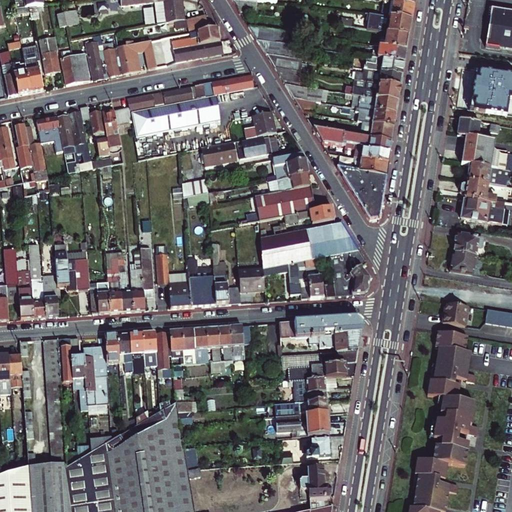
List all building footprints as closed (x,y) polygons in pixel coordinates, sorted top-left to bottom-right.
[(15,10),(29,8),(37,7),(45,6),(44,0),(25,0),(25,1),(14,3),(15,10)] [(169,25),(187,21),(186,13),(181,14),(178,0),(120,0),(122,9),(165,2),(169,25)] [(107,8),(115,7),(114,1),(93,3),(95,15),(108,14),(107,8)] [(240,13),(256,15),(257,2),(246,2),(232,1),(240,13)] [(393,4),(391,19),(411,22),(413,7),(405,6),(401,6),(393,4)] [(29,8),(32,20),(38,18),(36,12),(38,12),(37,7),(29,8)] [(511,48),(511,11),(492,9),(484,47),(497,49),(498,47),(511,48)] [(64,14),(66,27),(75,25),(72,13),(64,14)] [(365,30),(386,34),(408,37),(411,22),(391,19),(367,15),(365,30)] [(190,21),(193,35),(207,32),(205,18),(190,21)] [(339,26),(351,28),(352,20),(341,18),(339,26)] [(257,41),(269,43),(270,40),(287,43),(289,34),(248,27),(257,41)] [(207,32),(193,35),(194,40),(172,44),(176,64),(223,55),(221,45),(190,51),(189,48),(220,43),(218,30),(207,32)] [(384,48),(406,52),(408,37),(386,34),(384,48)] [(41,47),(46,77),(61,74),(55,41),(50,42),(50,45),(41,47)] [(152,43),(154,55),(164,53),(161,41),(152,43)] [(294,47),(269,43),(257,41),(266,55),(292,59),(294,47)] [(9,52),(12,66),(19,97),(31,94),(25,65),(21,43),(8,45),(9,52)] [(116,50),(122,76),(140,72),(136,55),(143,53),(147,71),(157,69),(154,55),(152,43),(116,50)] [(32,63),(25,65),(31,94),(42,92),(37,62),(40,62),(37,47),(28,48),(29,53),(31,52),(32,63)] [(374,47),(372,59),(404,64),(406,52),(384,48),(374,47)] [(104,52),(109,78),(122,76),(116,50),(104,52)] [(12,66),(9,52),(0,54),(9,99),(19,97),(12,66)] [(94,82),(109,78),(104,52),(89,56),(94,82)] [(274,69),(299,72),(300,60),(292,59),(266,55),(274,69)] [(85,56),(72,59),(77,85),(89,83),(85,56)] [(77,85),(72,59),(72,58),(62,60),(68,87),(77,85)] [(373,72),(402,77),(404,64),(372,59),(370,59),(370,62),(354,58),(353,65),(369,68),(368,71),(373,72)] [(297,87),(299,72),(274,69),(285,85),(297,87)] [(511,75),(474,70),(469,110),(506,115),(509,98),(511,98),(511,75)] [(378,85),(400,88),(402,77),(373,72),(372,77),(371,84),(378,85)] [(371,84),(372,77),(355,74),(353,81),(371,84)] [(213,84),(203,86),(205,96),(215,94),(214,94),(252,87),(251,78),(213,85),(213,84)] [(320,104),(322,92),(297,87),(285,85),(294,100),(312,103),(320,104)] [(398,104),(400,88),(378,85),(377,92),(352,88),(351,96),(360,98),(398,104)] [(197,98),(197,100),(206,99),(205,96),(203,86),(195,88),(195,89),(165,94),(167,104),(197,98)] [(129,107),(130,111),(164,105),(162,94),(128,101),(129,107)] [(132,121),(135,139),(220,123),(215,97),(206,99),(197,100),(164,107),(130,113),(132,121)] [(359,110),(396,116),(398,104),(360,98),(358,110),(359,110)] [(312,103),(294,100),(302,114),(310,115),(312,103)] [(116,125),(132,121),(130,113),(130,111),(129,107),(113,110),(116,125)] [(98,150),(108,148),(101,112),(89,115),(88,108),(80,110),(84,124),(92,123),(98,150)] [(116,125),(113,110),(101,112),(108,148),(109,151),(110,158),(122,155),(116,125)] [(394,129),(396,116),(359,110),(358,110),(355,110),(355,113),(359,114),(357,123),(363,124),(394,129)] [(89,155),(80,111),(69,114),(70,117),(77,154),(83,153),(85,165),(79,166),(80,174),(93,171),(89,155)] [(255,128),(250,129),(244,130),(247,141),(276,135),(271,114),(253,117),(255,128)] [(70,117),(57,120),(59,130),(64,156),(74,155),(75,164),(66,166),(68,176),(80,174),(79,166),(77,154),(70,117)] [(234,128),(249,125),(248,118),(233,121),(234,128)] [(49,132),(59,130),(57,120),(37,124),(41,146),(51,143),(49,132)] [(313,131),(391,143),(394,129),(363,124),(361,132),(335,128),(335,125),(306,120),(313,131)] [(464,137),(477,139),(480,123),(459,120),(456,135),(464,137)] [(22,174),(34,171),(25,129),(25,125),(15,127),(19,147),(17,148),(22,174)] [(30,128),(25,129),(34,171),(45,169),(40,145),(34,146),(30,128)] [(0,145),(3,161),(12,159),(7,129),(0,130),(0,145)] [(389,155),(391,143),(313,131),(321,144),(341,147),(341,145),(345,146),(344,148),(355,150),(389,155)] [(494,142),(477,139),(464,137),(460,165),(468,166),(489,169),(511,172),(511,157),(500,155),(493,151),(494,142)] [(244,157),(271,152),(269,140),(242,145),(244,157)] [(230,147),(203,153),(205,165),(233,159),(230,147)] [(354,160),(388,165),(389,155),(355,150),(354,160)] [(102,169),(112,167),(110,158),(109,151),(99,153),(102,169)] [(279,182),(290,180),(309,177),(306,163),(302,158),(276,163),(277,169),(274,170),(275,177),(271,178),(272,184),(279,182)] [(352,173),(386,178),(388,165),(354,160),(352,168),(352,173)] [(487,185),(489,169),(468,166),(466,182),(487,185)] [(379,219),(386,178),(352,173),(342,171),(338,171),(369,221),(379,219)] [(177,177),(157,178),(158,202),(179,201),(177,177)] [(293,192),(311,189),(309,177),(290,180),(293,192)] [(262,198),(293,192),(290,180),(279,182),(280,188),(261,192),(262,198)] [(184,200),(208,196),(206,182),(182,186),(184,200)] [(487,185),(466,182),(465,187),(462,186),(459,189),(459,191),(461,194),(464,194),(463,199),(484,202),(492,204),(493,199),(485,198),(487,185)] [(297,216),(317,212),(311,189),(293,192),(262,198),(256,200),(260,223),(284,218),(297,216)] [(9,190),(0,190),(0,191),(0,200),(10,200),(9,190)] [(492,204),(484,202),(463,199),(460,218),(481,221),(496,223),(498,209),(499,205),(492,204)] [(334,221),(332,210),(317,212),(297,216),(298,222),(310,220),(311,225),(334,221)] [(150,224),(142,224),(142,235),(150,235),(150,224)] [(343,224),(286,234),(274,236),(261,239),(263,269),(274,267),(307,261),(319,259),(333,256),(359,252),(343,224)] [(274,236),(286,234),(285,227),(273,229),(274,236)] [(455,254),(476,257),(477,247),(481,248),(483,239),(458,235),(455,254)] [(65,247),(53,247),(53,255),(65,255),(65,247)] [(30,261),(38,261),(38,249),(31,248),(30,261)] [(159,286),(169,285),(166,249),(157,250),(159,286)] [(81,317),(92,316),(90,296),(90,292),(89,276),(87,250),(76,251),(78,273),(75,273),(77,290),(79,290),(81,317)] [(7,301),(19,300),(18,289),(16,251),(4,251),(6,286),(7,301)] [(333,256),(335,285),(336,299),(364,297),(368,293),(370,281),(361,269),(367,265),(359,252),(333,256)] [(141,271),(143,299),(153,298),(150,253),(140,254),(141,271)] [(478,257),(476,257),(455,254),(453,262),(451,262),(450,271),(473,274),(475,262),(477,262),(478,257)] [(69,290),(77,290),(75,273),(67,273),(65,255),(53,255),(56,288),(69,287),(69,290)] [(307,261),(309,279),(320,278),(319,259),(307,261)] [(301,301),(311,301),(309,279),(307,261),(274,267),(275,273),(289,271),(291,297),(301,296),(301,301)] [(189,276),(188,265),(179,266),(180,277),(189,276)] [(265,293),(263,270),(238,272),(240,291),(240,295),(249,294),(248,293),(253,293),(255,294),(265,293)] [(143,299),(141,271),(135,271),(136,283),(131,283),(132,293),(133,313),(144,312),(143,299)] [(32,304),(34,320),(46,319),(45,300),(39,300),(37,276),(30,276),(32,299),(32,304)] [(216,307),(241,306),(240,295),(240,291),(228,291),(227,276),(214,277),(214,283),(216,307)] [(311,301),(326,300),(326,286),(322,286),(322,278),(320,278),(309,279),(311,301)] [(114,294),(109,295),(110,314),(122,314),(121,294),(120,281),(114,281),(114,294)] [(191,309),(216,307),(214,283),(190,285),(191,309)] [(191,309),(190,285),(190,284),(169,285),(171,310),(191,309)] [(326,286),(326,300),(336,299),(335,285),(326,286)] [(0,322),(9,322),(7,305),(7,301),(6,286),(0,286),(0,295),(0,301),(0,300),(0,322)] [(21,321),(34,320),(32,304),(27,304),(26,299),(25,288),(18,289),(19,300),(19,304),(21,321)] [(44,292),(45,300),(46,319),(58,318),(57,300),(51,300),(51,291),(44,292)] [(122,314),(133,313),(132,293),(126,294),(121,294),(122,314)] [(110,314),(109,295),(90,296),(92,316),(110,314)] [(462,327),(465,307),(445,304),(442,324),(462,327)] [(511,328),(511,314),(508,314),(501,313),(495,312),(488,311),(485,324),(492,325),(499,326),(505,327),(511,328)] [(293,324),(294,340),(361,335),(363,325),(358,319),(293,324)] [(293,324),(279,325),(280,341),(294,340),(293,324)] [(243,347),(244,361),(261,360),(259,326),(242,328),(243,347)] [(230,329),(231,348),(243,347),(242,328),(230,329)] [(230,329),(218,330),(219,349),(224,349),(225,363),(232,362),(231,348),(230,329)] [(196,351),(207,350),(206,330),(194,331),(196,351)] [(206,330),(207,350),(212,350),(213,364),(220,363),(219,349),(218,330),(206,330)] [(196,351),(194,331),(182,332),(183,352),(196,351)] [(184,362),(183,352),(182,332),(170,333),(171,352),(175,352),(176,357),(176,360),(180,360),(180,362),(184,362)] [(438,349),(437,358),(469,363),(471,353),(465,352),(468,337),(437,333),(435,348),(438,349)] [(156,367),(153,334),(141,335),(144,368),(156,367)] [(144,368),(141,335),(129,336),(131,362),(137,362),(138,370),(144,370),(144,368)] [(157,335),(159,372),(169,371),(167,335),(157,335)] [(336,348),(336,355),(358,354),(361,335),(294,340),(280,341),(280,347),(319,344),(320,349),(336,348)] [(131,362),(129,336),(117,337),(119,355),(124,354),(125,363),(131,362)] [(119,355),(117,337),(104,338),(105,348),(106,357),(119,356),(119,355)] [(60,341),(57,341),(58,350),(58,357),(59,363),(59,370),(59,373),(60,376),(60,382),(60,384),(72,384),(72,382),(71,361),(70,355),(70,348),(69,340),(66,341),(66,343),(60,343),(60,341)] [(70,348),(70,355),(79,355),(78,340),(69,340),(70,348)] [(59,370),(59,363),(58,357),(58,350),(57,341),(44,342),(44,351),(45,357),(45,364),(46,370),(46,377),(47,383),(47,389),(47,396),(48,402),(48,408),(49,415),(49,421),(50,428),(50,434),(50,441),(51,447),(51,453),(52,460),(52,467),(66,466),(66,459),(65,452),(65,446),(64,440),(64,433),(63,427),(63,421),(62,414),(62,407),(61,401),(61,395),(61,388),(60,384),(60,382),(60,376),(59,373),(59,370)] [(19,344),(21,357),(28,357),(27,343),(19,344)] [(87,406),(109,405),(106,357),(105,348),(82,350),(83,360),(85,381),(86,392),(87,405),(87,406)] [(305,383),(325,381),(336,380),(354,379),(356,367),(358,354),(336,355),(281,359),(282,376),(288,375),(288,384),(305,383)] [(8,356),(0,356),(0,396),(11,396),(11,389),(8,359),(8,356)] [(21,358),(8,359),(11,389),(23,388),(23,384),(22,373),(21,358)] [(469,363),(437,358),(435,366),(433,381),(430,381),(427,396),(438,398),(443,399),(441,406),(440,415),(446,416),(445,423),(436,421),(433,440),(442,441),(440,449),(434,448),(432,464),(416,461),(414,477),(417,478),(414,493),(412,507),(440,511),(444,511),(447,494),(455,495),(457,487),(448,486),(448,487),(443,486),(446,466),(463,469),(467,446),(463,446),(465,437),(475,438),(477,429),(470,428),(474,404),(457,401),(460,381),(465,381),(465,382),(474,384),(475,376),(467,375),(469,363)] [(71,361),(72,382),(85,381),(83,360),(71,361)] [(128,364),(119,365),(120,374),(128,373),(128,364)] [(32,398),(30,384),(29,372),(22,373),(23,384),(23,388),(24,398),(32,398)] [(325,381),(326,391),(337,390),(336,380),(325,381)] [(85,381),(72,382),(72,384),(73,392),(79,392),(86,392),(85,381)] [(306,395),(326,394),(326,391),(325,381),(305,383),(306,395)] [(175,405),(182,405),(181,391),(174,391),(175,405)] [(326,403),(326,394),(306,395),(293,396),(294,406),(297,406),(326,403)] [(283,413),(284,420),(327,416),(326,403),(297,406),(297,415),(294,415),(294,412),(283,413)] [(4,476),(0,477),(0,511),(330,511),(331,508),(328,509),(314,511),(191,511),(187,482),(186,474),(182,449),(179,428),(176,415),(191,413),(191,404),(182,405),(175,405),(160,414),(148,421),(136,428),(123,436),(111,443),(91,455),(78,463),(67,470),(66,466),(52,467),(36,468),(28,468),(17,472),(4,476)] [(147,411),(135,418),(136,428),(148,421),(147,411)] [(34,439),(33,426),(32,414),(25,414),(26,427),(26,440),(34,439)] [(327,416),(284,420),(274,421),(275,434),(291,433),(306,432),(307,439),(329,437),(327,416)] [(291,440),(307,439),(306,432),(291,433),(291,440)] [(330,459),(329,440),(309,442),(310,454),(308,454),(306,457),(306,461),(330,459)] [(27,456),(28,468),(36,468),(35,455),(27,456)] [(294,486),(295,492),(299,495),(304,494),(305,511),(314,511),(328,509),(327,499),(329,497),(329,490),(325,488),(319,489),(317,472),(302,473),(303,482),(297,482),(294,486)] [(186,474),(187,482),(199,481),(198,473),(186,474)]
